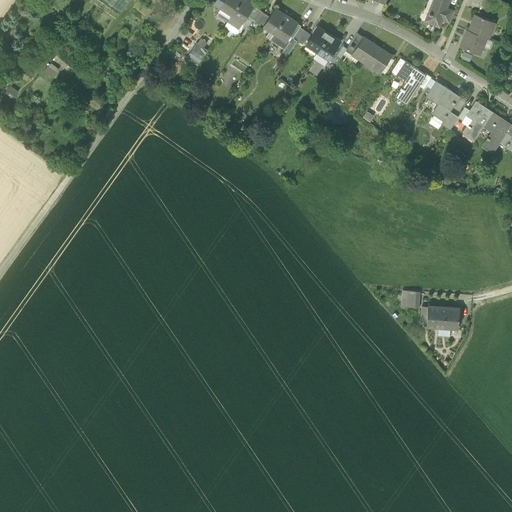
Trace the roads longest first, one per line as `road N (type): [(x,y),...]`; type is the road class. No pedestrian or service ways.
road 1 (residential): [(511,101),(387,24),(323,0)]
road 2 (track): [(0,273),(113,117)]
road 3 (residential): [(199,0),(113,117)]
